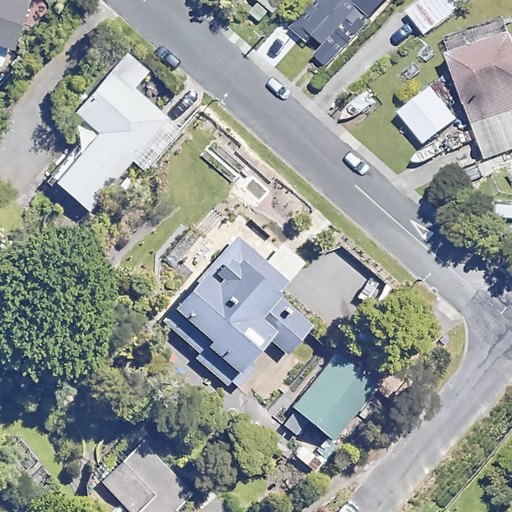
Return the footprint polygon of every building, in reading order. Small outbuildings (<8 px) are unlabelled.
[(0,0),(0,67),(1,68),(24,0),(0,0)] [(369,17),(384,0),(331,0),(306,27),(323,43),(343,22),(350,29),(365,13),(369,17)] [(466,3),(463,0),(420,0),(406,11),(425,35),(466,3)] [(468,108),(475,105),(482,122),(470,127),(483,161),(511,150),(511,43),(506,30),(446,55),(468,108)] [(146,71),(123,51),(71,110),(95,131),(52,180),(87,211),(133,159),(158,160),(182,132),(131,88),(146,71)] [(455,119),(431,85),(397,110),(422,144),(455,119)] [(268,185),(214,141),(201,157),(254,202),(268,185)] [(511,217),(511,202),(492,202),(491,217),(511,217)] [(261,262),(231,234),(157,315),(226,378),(265,335),(284,352),(309,326),(274,294),(302,263),(279,242),(261,262)] [(374,388),(331,353),(276,421),(293,435),(306,419),(331,440),(374,388)] [(192,496),(143,443),(90,493),(108,511),(176,511),(192,496)]
